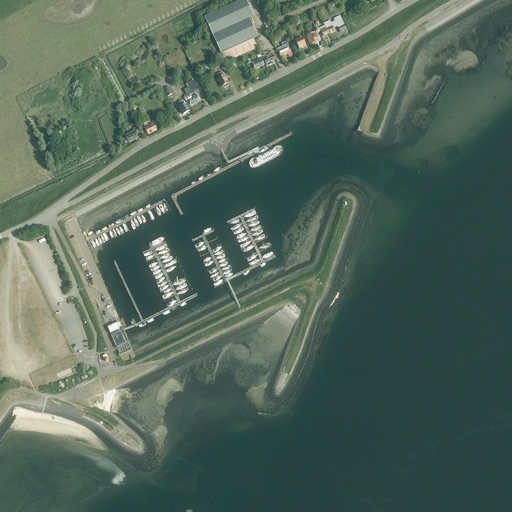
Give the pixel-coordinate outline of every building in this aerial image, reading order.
[(242,0),(204,17),(225,63),(258,48),(253,39),(258,37),(249,19),(254,17),(246,0),(242,0)] [(269,14),(266,15),(264,10),(261,12),(265,20),(268,19),(267,17),(270,16),(269,14)] [(330,21),(324,23),(329,34),(335,31),(334,29),(337,27),(340,33),(347,30),(340,16),(334,19),(335,22),(333,22),(333,23),(332,24),(330,21)] [(263,22),(268,32),(273,30),(268,19),(263,22)] [(324,37),(329,34),(326,26),(324,23),(324,24),(325,26),(320,28),(324,37)] [(314,42),(319,40),(315,32),(313,33),(312,32),(309,33),(310,34),(307,36),(311,44),(311,43),(313,44),(314,43),(314,42)] [(296,41),(299,49),(306,46),(303,38),(296,41)] [(289,56),(292,55),(286,41),(282,43),(283,46),(277,49),(281,57),(288,54),(289,56)] [(273,55),(271,56),(270,54),(263,58),(267,66),(273,64),(272,62),(276,60),(273,55)] [(255,68),(264,64),(260,58),(255,60),(254,58),(251,59),(255,68)] [(224,75),(222,76),(221,72),(217,74),(219,77),(217,79),(222,87),(222,86),(223,87),(224,88),(227,86),(228,85),(227,83),(228,83),(224,75)] [(187,84),(191,92),(195,90),(191,82),(187,84)] [(163,91),(166,97),(172,93),(169,87),(163,91)] [(196,94),(191,96),(189,93),(183,96),(189,106),(191,105),(198,102),(197,100),(198,99),(196,94)] [(186,104),(185,104),(183,100),(179,102),(181,107),(180,107),(183,114),(189,111),(186,104)] [(149,123),(148,124),(145,120),(142,122),(144,126),(143,126),(148,135),(156,130),(153,124),(150,125),(149,123)] [(128,141),(129,142),(138,137),(136,133),(139,132),(136,127),(133,129),(134,130),(125,135),(126,136),(122,138),(125,143),(128,141)] [(108,328),(110,333),(110,334),(120,330),(117,324),(108,328)] [(116,348),(126,344),(121,332),(111,336),(116,348)] [(116,348),(120,355),(131,350),(128,343),(126,344),(116,348)]
